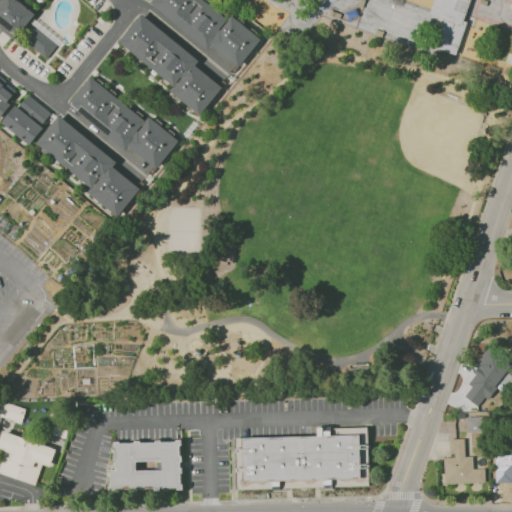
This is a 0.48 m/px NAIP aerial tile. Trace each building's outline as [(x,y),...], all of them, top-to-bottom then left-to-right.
[(17,30),(14,34),(10,31),(7,34),(0,28),(0,4),(3,0),(16,0),(34,15),(20,32),(17,30)] [(202,0),(227,20),(231,16),(261,41),(238,68),(211,46),(208,51),(150,3),(152,0),(202,0)] [(511,0),(471,0),(464,20),(468,21),(456,55),(435,48),(445,20),(430,14),(432,8),(434,0),(511,0)] [(174,87),(119,42),(141,15),(199,62),(195,66),(222,88),(199,116),(170,92),(174,87)] [(34,25),(57,45),(46,58),(23,39),(34,25)] [(16,91),(7,103),(11,106),(0,120),(0,75),(7,81),(5,83),(16,91)] [(178,142),(157,168),(130,147),(126,151),(68,105),(90,78),(145,122),(149,118),(178,142)] [(51,113),(40,126),(43,129),(29,146),(2,124),(16,106),(18,108),(28,95),(51,113)] [(117,217),(88,193),(92,188),(36,143),(59,116),(117,162),(113,167),(140,189),(117,217)] [(477,406),(484,396),(487,398),(511,364),(490,348),(465,382),(471,386),(464,396),(477,406)] [(6,401),(29,408),(24,423),(1,415),(6,401)] [(483,432),(483,416),(466,417),(466,432),(483,432)] [(58,425),(72,429),(69,439),(55,435),(58,425)] [(239,440),(324,438),(324,430),(375,428),(376,488),(240,491),(239,440)] [(1,473),(39,485),(46,464),(56,468),(62,450),(8,432),(2,448),(9,451),(1,473)] [(485,482),(485,468),(473,469),(473,456),(465,457),(464,439),(448,439),(449,456),(443,456),(444,484),(485,482)] [(120,445),(185,443),(187,491),(114,493),(114,470),(121,470),(120,445)] [(511,460),(495,461),(495,477),(511,476),(511,460)]
